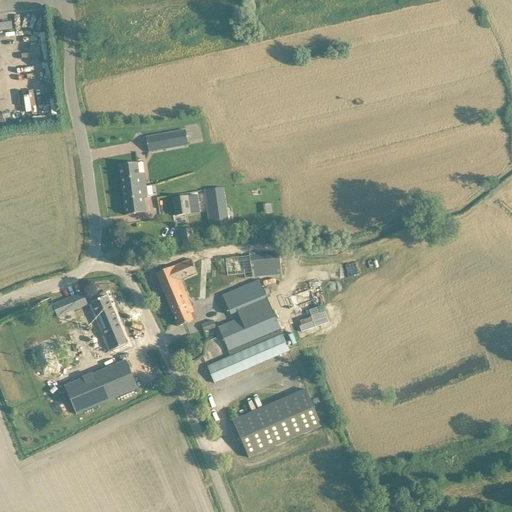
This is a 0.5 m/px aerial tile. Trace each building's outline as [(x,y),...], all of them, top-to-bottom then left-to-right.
[(48,19),(23,20),(23,36),(49,35),(48,19)] [(6,68),(12,106),(45,100),(44,94),(59,92),(58,85),(43,87),(41,79),(53,77),(49,52),(18,57),(20,66),(6,68)] [(185,130),(166,134),(169,149),(188,145),(185,130)] [(149,152),(169,149),(166,134),(146,137),(149,152)] [(137,163),(120,165),(124,192),(133,190),(133,188),(146,186),(145,176),(144,173),(141,174),(139,174),(137,163)] [(133,190),(124,192),(127,215),(145,213),(143,197),(147,197),(146,186),(133,188),(133,190)] [(228,224),(223,188),(205,190),(210,227),(228,224)] [(183,197),(173,199),(176,216),(186,214),(198,213),(200,212),(197,195),(188,197),(183,197)] [(180,231),(182,242),(194,240),(193,229),(180,231)] [(282,275),(280,253),(226,259),(228,272),(236,271),(236,275),(244,274),(244,279),(267,277),(282,275)] [(166,270),(156,273),(178,326),(188,323),(193,320),(190,313),(194,311),(187,295),(182,283),(198,276),(195,269),(191,259),(166,270)] [(231,357),(207,366),(214,383),(223,379),(290,351),(271,306),(259,280),(222,296),(231,315),(238,312),(241,318),(228,323),(218,327),(231,357)] [(58,317),(88,304),(83,292),(53,305),(58,317)] [(94,302),(91,303),(112,352),(128,345),(107,296),(94,302)] [(204,332),(215,327),(213,321),(201,325),(204,332)] [(126,361),(65,387),(76,414),(138,388),(126,361)] [(250,457),(323,426),(307,389),(234,421),(250,457)]
